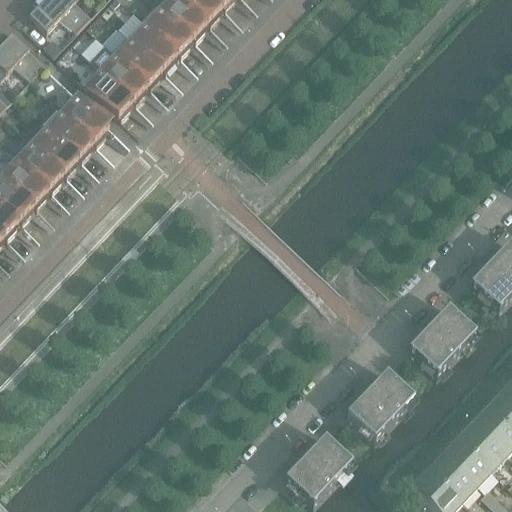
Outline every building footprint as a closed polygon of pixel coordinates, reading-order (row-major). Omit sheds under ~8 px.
[(90,24),(64,0),(51,0),(29,24),(45,40),(58,26),(75,40),(90,24)] [(207,31),(174,0),(167,0),(156,12),(192,47),(195,50),(204,40),(201,37),(207,31)] [(216,21),(222,15),(205,0),(174,0),(207,31),(210,34),(219,24),(216,21)] [(236,0),(205,0),(222,15),(225,18),(234,8),(231,6),(236,0)] [(192,47),(156,12),(141,28),(177,62),(180,65),(189,55),(186,52),(192,47)] [(177,62),(141,28),(126,43),(162,78),(165,81),(174,71),(171,68),(177,62)] [(44,73),(12,42),(0,53),(0,87),(14,73),(29,88),(44,73)] [(156,84),(162,78),(126,43),(111,59),(147,94),(150,96),(159,87),(156,84)] [(53,46),(44,55),(53,64),(61,54),(53,46)] [(147,94),(111,59),(96,75),(132,109),(142,99),(147,94)] [(132,109),(96,75),(81,91),(120,128),(130,118),(127,115),(132,109)] [(109,134),(92,118),(73,100),(58,115),(93,150),(96,153),(105,143),(102,141),(109,134)] [(93,150),(58,115),(42,131),(78,166),(87,156),(93,150)] [(78,166),(42,131),(27,147),(63,182),(73,172),(78,166)] [(63,182),(27,147),(13,162),(51,200),(61,190),(58,187),(63,182)] [(51,200),(13,162),(0,175),(0,179),(33,213),(43,203),(48,197),(51,200)] [(33,213),(0,179),(0,210),(18,229),(21,232),(31,222),(28,219),(33,213)] [(18,229),(0,210),(0,240),(3,244),(6,247),(16,237),(13,234),(18,229)] [(497,320),(511,304),(511,254),(509,252),(470,294),(497,320)] [(436,385),(475,343),(448,317),(408,359),(436,385)] [(374,450),(414,408),(386,382),(346,423),(374,450)] [(511,388),(502,399),(511,409),(511,388)] [(511,409),(502,399),(487,415),(511,438),(511,409)] [(511,456),(511,438),(487,415),(472,430),(506,463),(511,456)] [(506,463),(472,430),(457,446),(491,479),(506,463)] [(491,479),(457,446),(442,462),(476,494),(491,479)] [(309,511),(314,511),(352,473),(324,447),(284,488),(309,511)] [(476,494),(442,462),(427,477),(461,510),(476,494)] [(459,511),(461,510),(427,477),(411,494),(430,511),(459,511)] [(496,511),(499,509),(487,497),(480,505),(487,511),(496,511)]
